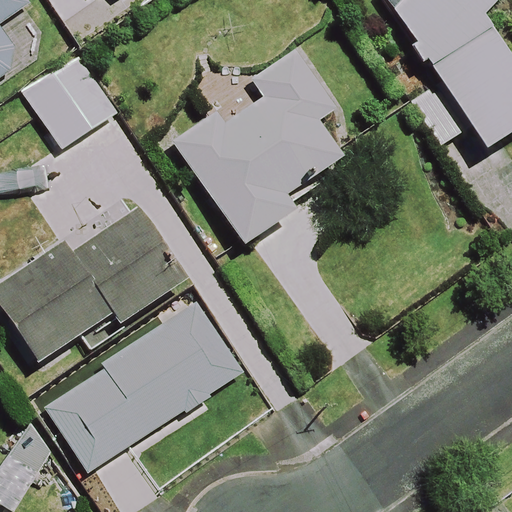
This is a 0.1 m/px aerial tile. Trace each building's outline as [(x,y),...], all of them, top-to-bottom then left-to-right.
[(0,25),(25,9),(19,0),(0,0),(0,92),(26,75),(0,36),(0,25)] [(511,68),(482,23),(503,0),(379,0),(378,1),(482,161),(511,141),(511,68)] [(337,111),(300,54),(246,89),(258,107),(226,127),(219,117),(173,146),(241,250),(293,216),(282,199),(338,162),(314,126),(337,111)] [(116,120),(79,59),(22,94),(60,155),(116,120)] [(176,292),(132,221),(70,260),(65,252),(0,292),(0,311),(35,368),(96,330),(102,339),(176,292)] [(238,377),(194,310),(44,410),(88,476),(238,377)]
